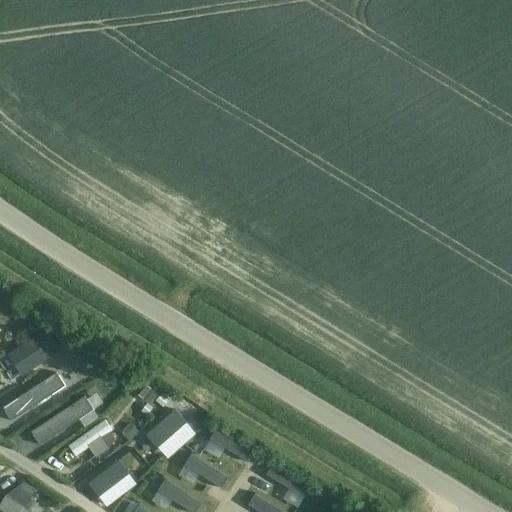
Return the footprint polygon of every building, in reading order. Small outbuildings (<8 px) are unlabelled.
[(49,328),(9,355),(22,374),(62,347),(49,328)] [(56,372),(3,407),(12,420),(65,386),(56,372)] [(85,396),(31,431),(40,445),(93,410),(85,396)] [(176,409),(146,435),(158,448),(187,422),(176,409)] [(107,419),(71,444),(79,455),(115,430),(107,419)] [(217,427),(210,439),(248,462),(255,450),(217,427)] [(192,453),(184,465),(222,488),(229,476),(192,453)] [(99,497),(127,475),(129,474),(119,460),(113,465),(88,483),(99,497)] [(274,463),(266,475),(304,498),(311,486),(274,463)] [(165,479),(158,490),(191,511),(196,511),(202,502),(165,479)] [(12,485),(0,504),(0,508),(6,511),(32,511),(23,506),(30,496),(12,485)] [(286,511),(255,493),(248,505),(259,511),(286,511)] [(201,507),(212,511),(217,498),(206,494),(201,507)]
